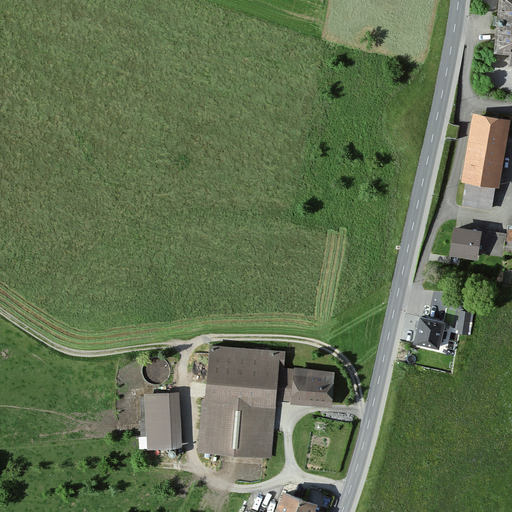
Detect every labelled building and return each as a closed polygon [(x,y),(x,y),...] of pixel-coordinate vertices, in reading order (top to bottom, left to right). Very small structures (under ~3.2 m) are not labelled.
[(511,0),(501,0),(499,49),(511,49),(511,0)] [(500,185),(511,117),(473,111),(462,180),(466,181),(463,203),(492,208),(496,184),(500,185)] [(450,254),(478,258),(482,228),(454,224),(450,254)] [(428,285),(437,286),(438,279),(429,278),(428,285)] [(458,328),(470,330),(472,310),(460,308),(458,328)] [(416,341),(441,345),(446,319),(420,314),(416,341)] [(199,451),(274,456),(277,398),(292,399),(291,402),(334,404),(336,368),(295,366),(295,367),(286,367),(287,348),(210,343),(199,451)] [(149,446),(174,445),(171,391),(147,393),(149,446)] [(314,511),(319,500),(283,487),(274,511),(261,511),(250,508),(248,511),(314,511)]
